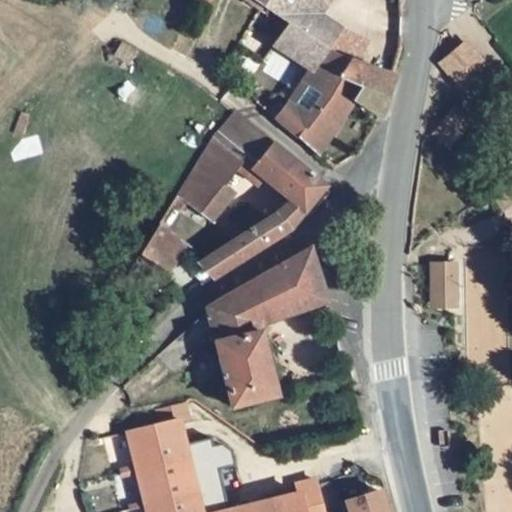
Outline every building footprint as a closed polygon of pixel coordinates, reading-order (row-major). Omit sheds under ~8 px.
[(334,54),(351,65),(363,43),(345,35),(353,19),(323,7),(326,0),(255,0),(274,13),(257,36),(295,63),(312,38),(334,54)] [(363,43),(370,27),(353,19),(345,35),(363,43)] [(312,38),(295,63),(287,76),(301,86),(280,118),(289,125),(334,54),(312,38)] [(391,56),(363,43),(351,65),(361,72),(349,88),(371,103),(381,85),(386,71),(391,56)] [(462,44),(438,65),(461,91),(485,70),(462,44)] [(289,125),(308,140),(349,88),(361,72),(351,65),(334,54),(289,125)] [(205,127),(241,157),(295,200),(312,171),(225,99),(205,127)] [(468,125),(455,110),(434,136),(449,148),(468,125)] [(171,184),(199,205),(241,157),(205,127),(171,184)] [(266,204),(190,254),(204,272),(288,212),(266,204)] [(203,311),(211,343),(226,404),(272,392),(254,323),(323,298),(307,248),(202,306),(203,311)] [(424,253),(424,285),(441,284),(440,252),(424,253)] [(449,295),(447,252),(440,252),(441,284),(424,285),(425,296),(449,295)] [(174,371),(211,343),(203,311),(166,343),(174,371)] [(149,400),(152,413),(169,409),(177,406),(175,394),(149,400)] [(176,432),(169,409),(91,430),(112,511),(318,511),(308,469),(289,473),(291,482),(222,500),(210,456),(225,452),(221,437),(212,430),(203,433),(201,425),(176,432)] [(380,511),(372,484),(338,493),(343,511),(380,511)]
